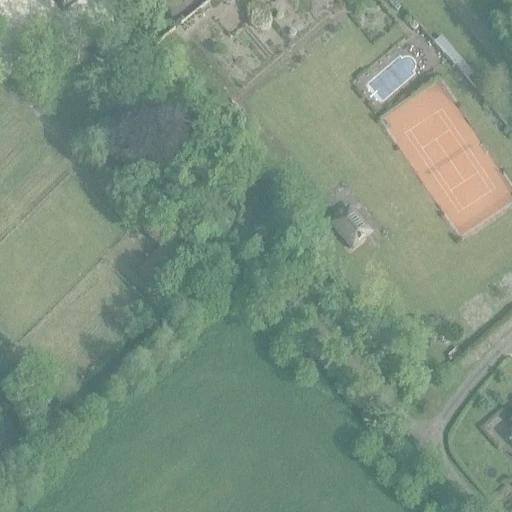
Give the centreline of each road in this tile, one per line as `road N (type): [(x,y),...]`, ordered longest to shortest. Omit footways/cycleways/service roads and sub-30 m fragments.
road 1 (track): [(326,203),(187,41),(235,0)]
road 2 (track): [(236,98),(359,0)]
